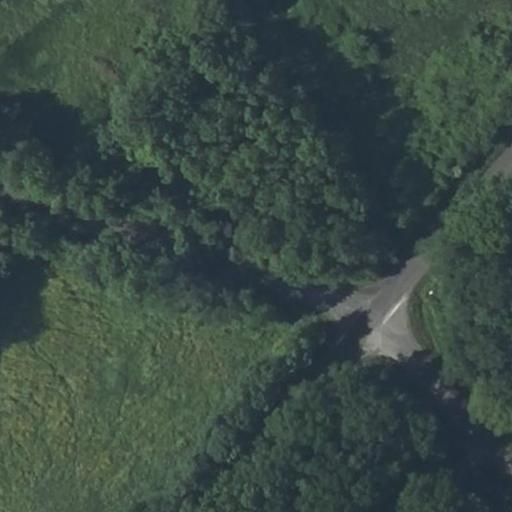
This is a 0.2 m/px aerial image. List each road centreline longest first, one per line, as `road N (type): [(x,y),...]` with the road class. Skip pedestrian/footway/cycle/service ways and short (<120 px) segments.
road 1 (unclassified): [(372,321),(319,294),(0,181)]
road 2 (residential): [(218,511),(372,321)]
road 3 (residential): [(372,321),(511,160)]
road 4 (unclassified): [(372,321),(511,467)]
